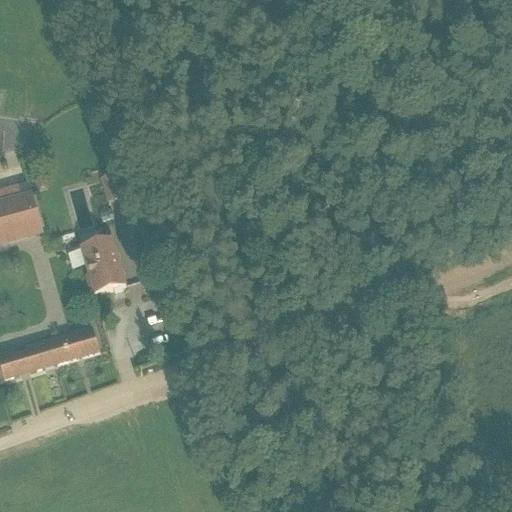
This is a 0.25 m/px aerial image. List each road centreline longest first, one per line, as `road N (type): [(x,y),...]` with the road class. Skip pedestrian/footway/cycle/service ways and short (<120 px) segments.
road 1 (track): [(145,389),(511,251)]
road 2 (unclassified): [(0,444),(145,389)]
